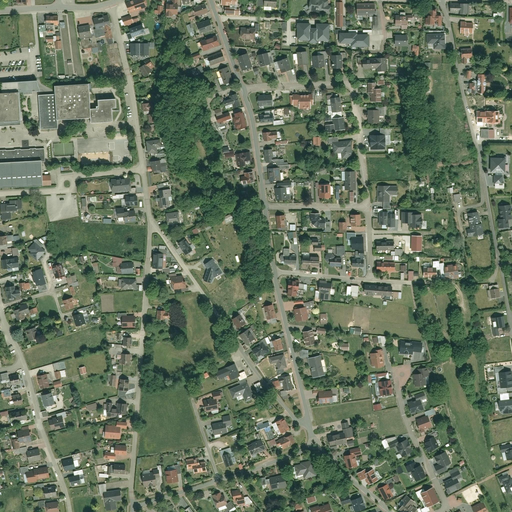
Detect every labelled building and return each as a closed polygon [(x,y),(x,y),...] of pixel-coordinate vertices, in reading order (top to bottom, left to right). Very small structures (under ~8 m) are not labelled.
[(129,13),(147,7),(144,0),(138,0),(126,4),(129,13)] [(271,8),(276,8),(276,0),(264,0),(265,1),(265,7),(264,11),(270,11),(271,8)] [(312,0),(310,0),(310,8),(305,12),(307,15),(311,12),(331,15),(333,7),(328,6),(329,2),(312,0)] [(343,3),(337,3),(337,29),(342,28),(342,31),(346,31),(346,19),(343,19),(343,3)] [(197,17),(208,13),(205,4),(194,8),(197,17)] [(363,20),(362,16),(376,16),(375,4),(357,5),(357,16),(358,20),(363,20)] [(450,15),(467,16),(468,5),(460,5),(459,7),(450,7),(450,15)] [(172,15),(178,15),(177,6),(165,7),(166,17),(172,17),(172,15)] [(435,12),(426,11),(425,26),(434,27),(434,23),(437,23),(436,26),(440,27),(441,17),(435,17),(435,12)] [(108,16),(94,20),(97,31),(103,29),(107,39),(112,38),(109,27),(111,27),(108,16)] [(396,16),(395,27),(408,27),(408,16),(396,16)] [(47,25),(58,25),(58,17),(46,17),(47,25)] [(125,27),(134,24),(131,17),(122,20),(125,27)] [(201,35),(213,30),(209,20),(197,25),(201,35)] [(461,23),(461,34),(472,35),(473,24),(461,23)] [(131,38),(146,33),(143,25),(128,30),(131,38)] [(317,44),(317,42),(329,42),(330,26),(316,25),(316,30),(310,30),(311,25),(298,25),(297,42),(309,42),(309,44),(317,44)] [(78,29),(81,40),(92,37),(90,26),(78,29)] [(255,29),(240,29),(240,41),(255,41),(255,29)] [(356,34),(339,33),(339,45),(351,45),(351,47),(368,47),(368,35),(356,35),(356,34)] [(435,50),(445,50),(445,35),(426,35),(427,44),(434,44),(435,50)] [(395,36),(395,47),(407,47),(407,36),(395,36)] [(220,46),(217,37),(200,43),(203,52),(220,46)] [(131,58),(148,58),(148,45),(131,45),(131,58)] [(461,50),(461,64),(466,64),(466,59),(472,59),(472,50),(461,50)] [(225,62),(222,53),(207,58),(210,67),(225,62)] [(297,54),(298,65),(308,65),(307,53),(297,54)] [(258,56),(260,67),(270,65),(267,54),(258,56)] [(237,58),(242,72),(252,68),(247,55),(237,58)] [(313,57),(313,69),(325,68),(324,56),(313,57)] [(331,57),(331,69),(342,69),(342,56),(331,57)] [(288,59),(277,63),(281,74),(291,71),(288,59)] [(363,60),(363,70),(377,70),(377,73),(387,72),(387,59),(363,60)] [(140,69),(144,77),(151,73),(147,65),(140,69)] [(220,86),(224,84),(224,86),(234,82),(228,67),(219,71),(221,79),(218,80),(220,86)] [(478,94),(485,95),(486,76),(478,76),(478,85),(478,94)] [(375,84),(368,85),(368,94),(371,94),(372,103),(380,103),(380,90),(375,91),(375,84)] [(478,94),(478,85),(469,84),(469,94),(478,94)] [(2,90),(2,95),(0,95),(0,123),(21,122),(19,94),(39,93),(39,97),(41,130),(56,129),(56,121),(90,119),(91,124),(112,122),(111,110),(116,110),(115,100),(97,101),(97,110),(90,110),(88,86),(54,88),(54,91),(46,92),(46,87),(2,90)] [(229,97),(230,101),(224,103),(225,108),(232,106),(233,109),(241,107),(237,95),(229,97)] [(311,110),(311,106),(314,106),(314,95),(294,96),(294,97),(294,105),(294,106),(300,106),(300,110),(311,110)] [(258,97),(259,107),(272,107),(272,96),(258,97)] [(340,99),(330,99),(332,113),(341,112),(340,99)] [(153,103),(142,104),(143,111),(154,110),(153,103)] [(377,111),(368,112),(368,124),(378,124),(377,111)] [(477,124),(499,124),(499,112),(477,112),(477,124)] [(217,124),(231,120),(229,113),(215,118),(217,124)] [(247,128),(243,113),(234,115),(235,119),(233,119),(236,129),(237,129),(238,131),(247,128)] [(272,116),(259,117),(260,124),(273,123),(272,116)] [(344,119),(332,120),(333,125),(333,131),(345,131),(344,119)] [(333,131),(333,125),(325,126),(326,134),(333,134),(333,131)] [(383,137),(370,138),(370,150),(384,150),(383,137)] [(161,140),(146,141),(148,154),(157,153),(157,148),(162,148),(161,140)] [(350,142),(332,143),(334,154),(341,153),(342,159),(352,158),(350,142)] [(44,150),(0,152),(0,188),(42,186),(51,186),(50,176),(42,176),(41,161),(44,161),(44,150)] [(271,151),(264,152),(265,165),(273,164),(271,151)] [(490,173),(505,173),(505,158),(490,158),(490,173)] [(159,161),(151,161),(152,171),(160,170),(159,161)] [(269,183),(280,182),(278,169),(267,170),(269,183)] [(255,182),(253,172),(245,173),(245,177),(241,178),(243,184),(255,182)] [(354,173),(344,173),(344,191),(354,191),(354,173)] [(494,185),(503,185),(503,176),(494,177),(494,185)] [(112,192),(131,190),(129,179),(111,181),(112,192)] [(329,187),(319,187),(319,199),(329,199),(329,187)] [(396,188),(377,188),(378,202),(389,203),(389,197),(396,196),(396,188)] [(160,198),(158,198),(160,208),(170,207),(168,197),(172,197),(171,190),(159,191),(160,198)] [(284,190),(275,191),(276,202),(285,201),(284,190)] [(8,204),(1,204),(2,221),(12,221),(11,213),(19,213),(19,211),(23,211),(22,201),(8,202),(8,204)] [(507,221),(511,220),(510,206),(498,207),(499,221),(507,221)] [(168,224),(180,222),(179,212),(167,214),(168,224)] [(469,238),(484,235),(479,212),(467,215),(470,230),(467,231),(469,238)] [(135,213),(123,214),(124,222),(136,221),(135,213)] [(319,214),(310,214),(310,223),(312,226),(316,228),(324,228),(325,220),(320,220),(319,214)] [(360,216),(350,216),(350,227),(360,227),(360,216)] [(394,216),(386,216),(386,228),(394,228),(394,216)] [(283,217),(276,217),(277,229),(284,229),(283,217)] [(418,217),(410,217),(409,229),(418,230),(418,217)] [(499,230),(508,229),(507,221),(497,222),(499,230)] [(13,235),(0,237),(0,245),(7,244),(7,242),(14,241),(13,235)] [(362,238),(351,238),(351,249),(362,249),(362,238)] [(185,239),(177,244),(185,255),(193,249),(185,239)] [(45,252),(35,242),(28,250),(30,252),(29,254),(37,261),(45,252)] [(290,249),(284,249),(283,261),(284,261),(284,263),(296,264),(296,256),(289,256),(290,249)] [(163,254),(153,254),(152,268),(162,269),(163,254)] [(19,259),(3,262),(5,270),(20,268),(19,259)] [(205,264),(208,269),(204,280),(211,283),(213,277),(214,278),(222,273),(213,259),(205,264)] [(319,259),(303,259),(302,266),(318,267),(319,259)] [(132,263),(120,264),(122,274),(134,273),(132,263)] [(60,265),(52,267),(55,278),(64,276),(60,265)] [(446,281),(459,278),(457,265),(444,266),(446,281)] [(424,267),(424,277),(435,278),(436,267),(424,267)] [(46,283),(42,269),(33,271),(37,286),(46,283)] [(183,276),(169,277),(170,284),(172,284),(173,290),(186,288),(185,281),(183,282),(183,276)] [(137,279),(122,278),(121,289),(136,289),(137,279)] [(297,284),(288,284),(287,296),(296,297),(297,284)] [(332,286),(319,285),(318,300),(330,301),(332,286)] [(14,286),(6,287),(7,299),(15,299),(15,297),(19,297),(18,290),(15,291),(14,286)] [(377,288),(364,286),(363,294),(377,296),(392,296),(392,288),(377,288)] [(497,286),(487,287),(489,299),(499,298),(497,286)] [(71,298),(63,301),(66,310),(74,308),(71,298)] [(272,306),(263,308),(266,321),(275,319),(272,306)] [(29,315),(27,307),(14,310),(18,323),(25,320),(24,317),(29,315)] [(304,309),(294,311),(296,323),(307,321),(304,309)] [(165,311),(157,311),(157,319),(169,319),(169,313),(165,313),(165,311)] [(81,314),(72,316),(75,326),(84,323),(81,314)] [(239,317),(231,322),(236,330),(244,325),(239,317)] [(135,318),(123,318),(123,327),(135,327),(135,318)] [(502,318),(491,319),(493,330),(497,330),(504,329),(502,318)] [(33,327),(25,330),(29,340),(37,337),(33,327)] [(248,328),(240,334),(247,343),(255,337),(248,328)] [(311,332),(303,334),(306,347),(313,346),(311,332)] [(280,341),(273,342),(275,353),(282,351),(280,341)] [(422,343),(412,342),(412,344),(412,352),(422,352),(422,343)] [(412,344),(401,343),(400,355),(411,355),(412,352),(412,344)] [(262,345),(252,352),(257,360),(268,352),(262,345)] [(373,354),(370,354),(371,367),(374,367),(374,369),(382,369),(381,351),(373,351),(373,354)] [(121,364),(130,365),(131,356),(122,355),(121,364)] [(283,356),(269,359),(270,365),(277,363),(278,370),(286,369),(283,356)] [(319,357),(308,360),(312,379),(323,377),(319,357)] [(64,363),(54,365),(56,371),(66,369),(64,363)] [(239,378),(235,365),(216,372),(219,381),(228,377),(230,381),(239,378)] [(418,375),(413,376),(415,387),(425,386),(424,376),(428,376),(427,369),(417,370),(418,375)] [(511,374),(511,371),(499,373),(501,388),(511,386),(511,374)] [(40,389),(48,387),(46,375),(37,376),(40,389)] [(289,377),(280,379),(283,392),(292,390),(289,377)] [(119,390),(128,391),(129,381),(120,380),(119,390)] [(389,382),(379,383),(381,397),(391,396),(389,382)] [(247,385),(228,391),(232,400),(242,397),(245,402),(252,399),(247,385)] [(331,393),(318,394),(319,404),(331,404),(331,393)] [(42,396),(44,406),(53,404),(51,394),(42,396)] [(511,399),(498,401),(500,412),(503,411),(503,413),(511,411),(511,399)] [(420,401),(407,406),(411,416),(423,411),(420,401)] [(217,402),(204,405),(206,413),(218,410),(217,402)] [(119,414),(126,414),(127,405),(117,404),(116,409),(116,413),(119,414)] [(111,413),(107,412),(107,417),(118,418),(119,414),(116,413),(116,409),(111,409),(111,413)] [(11,423),(28,419),(26,411),(10,415),(11,423)] [(54,430),(64,427),(62,417),(51,420),(52,421),(49,422),(51,430),(54,429),(54,430)] [(222,418),(223,426),(225,425),(225,427),(231,426),(230,417),(222,418)] [(272,424),(276,431),(279,429),(281,433),(289,429),(284,418),(272,424)] [(427,418),(416,423),(420,431),(431,427),(427,418)] [(270,427),(268,423),(256,426),(257,431),(270,427)] [(348,424),(343,425),(346,440),(355,438),(353,428),(349,429),(348,424)] [(223,426),(212,427),(214,436),(226,434),(225,427),(225,425),(223,426)] [(105,439),(120,439),(120,429),(117,429),(106,428),(105,439)] [(19,442),(31,439),(29,431),(17,434),(18,439),(19,442)] [(295,443),(291,435),(279,440),(283,448),(295,443)] [(343,436),(328,439),(331,449),(345,445),(343,436)] [(20,448),(18,439),(11,441),(13,450),(20,448)] [(399,446),(397,440),(388,444),(390,450),(396,447),(399,446)] [(432,440),(424,443),(428,453),(436,450),(432,440)] [(265,451),(261,441),(247,446),(251,456),(265,451)] [(399,446),(396,447),(401,459),(411,455),(406,443),(399,446)] [(502,454),(506,453),(508,463),(511,462),(511,449),(511,445),(500,447),(502,454)] [(115,454),(126,455),(127,448),(115,447),(115,454)] [(29,462),(41,460),(39,452),(27,454),(29,462)] [(450,465),(444,454),(436,458),(441,469),(450,465)] [(225,469),(233,466),(229,455),(221,457),(225,469)] [(351,457),(344,458),(346,470),(356,468),(354,457),(351,457)] [(198,460),(186,462),(188,470),(193,469),(194,474),(206,472),(204,463),(199,463),(198,460)] [(64,471),(74,469),(72,461),(62,464),(64,471)] [(316,477),(314,462),(295,466),(297,477),(303,475),(304,479),(316,477)] [(114,466),(113,474),(124,475),(125,467),(114,466)] [(420,467),(410,471),(416,482),(425,478),(420,467)] [(36,480),(49,477),(47,469),(34,471),(34,473),(29,474),(26,475),(28,483),(36,482),(36,480)] [(176,470),(166,471),(168,484),(178,483),(176,470)] [(376,482),(371,472),(367,474),(366,471),(359,474),(362,482),(366,480),(368,485),(376,482)] [(511,480),(510,474),(500,478),(506,494),(511,491),(511,480)] [(155,477),(142,479),(144,487),(156,484),(155,477)] [(286,487),(283,477),(270,480),(272,490),(286,487)] [(79,478),(70,479),(72,487),(81,485),(79,478)] [(456,479),(444,485),(448,495),(460,489),(456,479)] [(387,487),(378,490),(384,501),(392,498),(387,487)] [(45,498),(57,496),(55,488),(44,490),(45,498)] [(432,490),(421,494),(427,508),(437,504),(432,490)] [(239,491),(230,492),(232,502),(240,501),(239,491)] [(104,494),(106,511),(116,510),(115,501),(121,501),(120,492),(106,494),(104,494)] [(226,506),(222,494),(213,497),(216,509),(226,506)] [(400,511),(416,511),(411,508),(414,503),(406,497),(399,506),(402,509),(400,511)] [(361,498),(351,501),(353,511),(354,511),(364,509),(361,498)] [(483,503),(472,508),(473,511),(486,511),(487,511),(483,503)]
